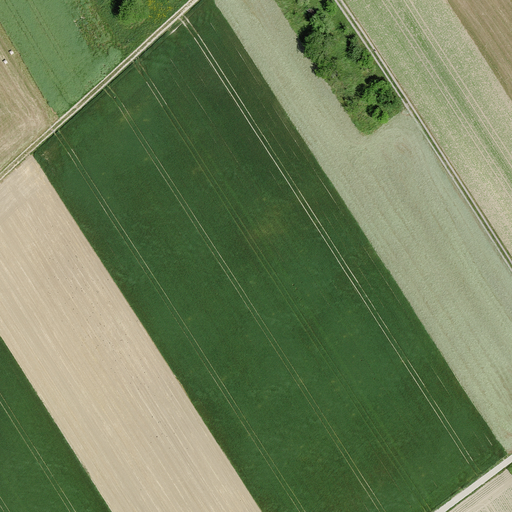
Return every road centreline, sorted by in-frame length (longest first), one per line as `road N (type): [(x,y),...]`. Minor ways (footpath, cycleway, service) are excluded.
road 1 (track): [(337,0),(511,265)]
road 2 (track): [(191,0),(0,173)]
